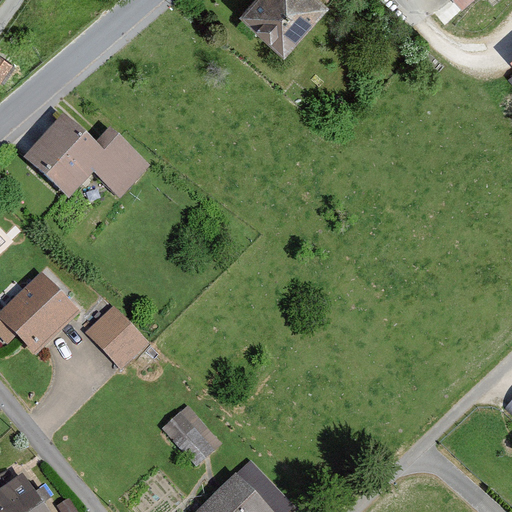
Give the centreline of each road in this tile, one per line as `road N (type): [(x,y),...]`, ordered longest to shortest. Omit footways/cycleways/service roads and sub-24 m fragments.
road 1 (tertiary): [(150,0),(0,126)]
road 2 (residential): [(0,392),(97,511)]
